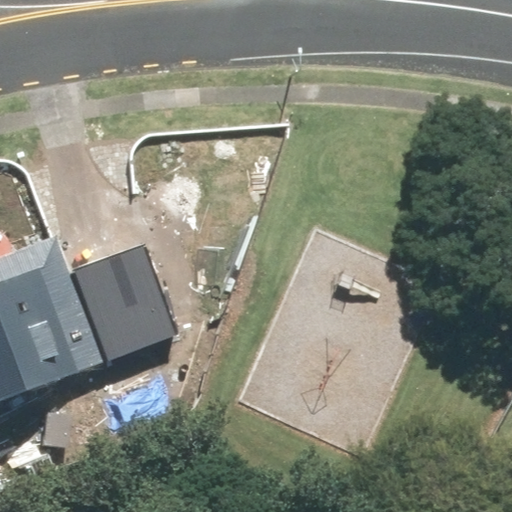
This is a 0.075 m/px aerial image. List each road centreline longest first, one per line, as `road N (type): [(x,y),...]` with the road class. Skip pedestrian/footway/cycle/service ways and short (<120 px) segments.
road 1 (residential): [(164,0),(0,53)]
road 2 (residential): [(511,21),(361,0)]
